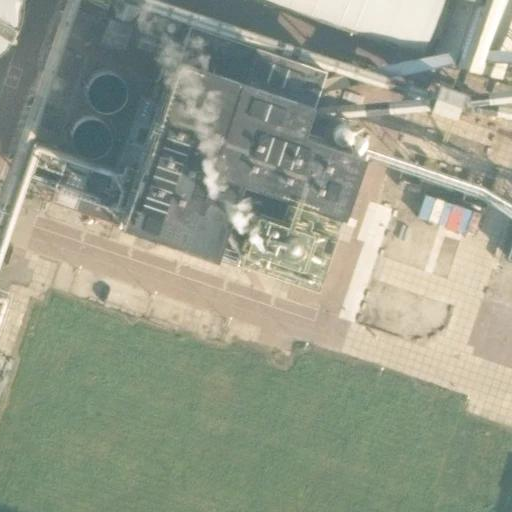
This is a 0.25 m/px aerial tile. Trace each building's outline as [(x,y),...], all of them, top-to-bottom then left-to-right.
[(0,0),(0,50),(5,47),(14,36),(21,24),(25,10),(25,0),(0,0)] [(511,0),(267,0),(510,83),(511,77),(511,0)] [(323,70),(189,24),(123,222),(250,265),(276,188),(341,211),(362,150),(303,130),(323,70)] [(439,77),(429,104),(457,114),(467,87),(439,77)] [(159,97),(141,91),(115,171),(39,146),(34,161),(61,171),(52,199),(117,221),(159,97)] [(511,270),(504,268),(497,291),(511,294),(511,270)] [(424,295),(419,316),(438,320),(443,299),(424,295)]
